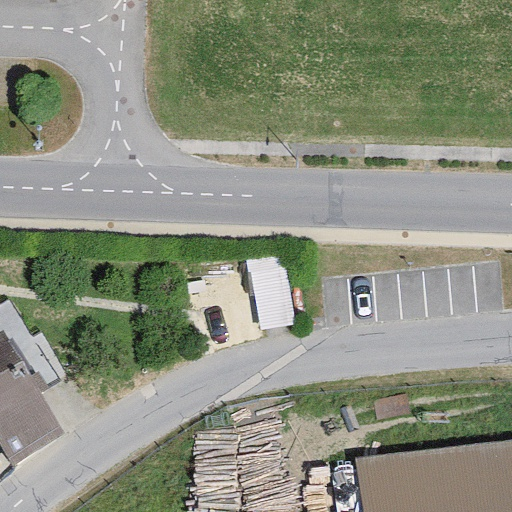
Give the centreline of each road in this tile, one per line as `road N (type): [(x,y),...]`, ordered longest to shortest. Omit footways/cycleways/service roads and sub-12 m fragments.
road 1 (residential): [(14,511),(84,454),(153,412),(246,373),(300,360),(511,339)]
road 2 (tertiary): [(117,194),(511,208)]
road 3 (residential): [(117,194),(122,29)]
road 4 (residential): [(0,26),(122,29)]
